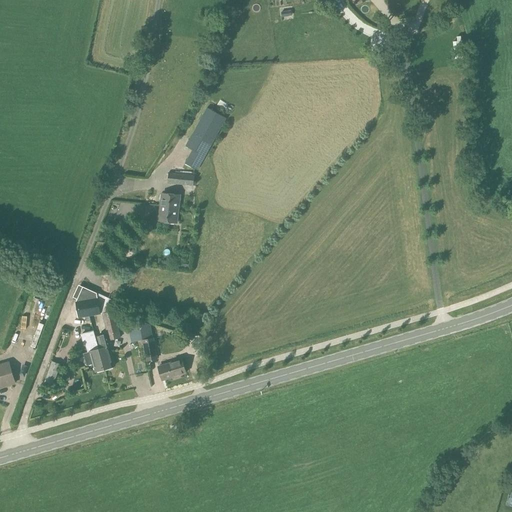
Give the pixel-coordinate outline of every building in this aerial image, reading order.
[(185,163),(198,170),(227,118),(207,108),(185,146),(192,150),(185,163)] [(194,175),(168,172),(168,184),(194,186),(194,175)] [(159,221),(177,223),(180,195),(162,193),(159,221)] [(170,249),(170,263),(185,263),(186,249),(170,249)] [(101,314),(97,293),(83,286),(76,302),(78,318),(101,314)] [(34,321),(38,308),(28,305),(24,318),(34,321)] [(143,319),(124,324),(129,340),(139,337),(138,332),(146,330),(143,319)] [(88,322),(77,323),(78,331),(89,330),(88,322)] [(96,340),(94,331),(81,334),(84,345),(88,344),(90,352),(84,354),(87,365),(93,363),(96,371),(105,369),(99,349),(96,340)] [(157,359),(154,338),(143,340),(146,360),(157,359)] [(99,349),(105,369),(114,366),(106,341),(99,343),(101,348),(99,349)] [(179,376),(178,375),(186,372),(182,359),(181,360),(180,357),(175,359),(176,361),(158,366),(161,376),(168,374),(169,377),(171,376),(172,377),(173,378),(179,376)] [(44,382),(54,386),(61,365),(58,364),(52,361),(44,382)] [(0,388),(15,384),(9,363),(0,365),(0,388)]
